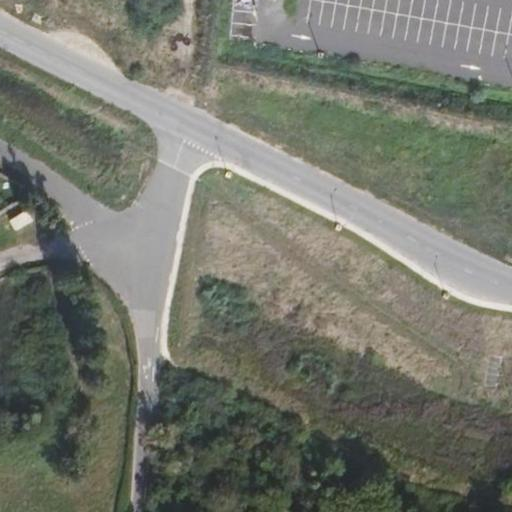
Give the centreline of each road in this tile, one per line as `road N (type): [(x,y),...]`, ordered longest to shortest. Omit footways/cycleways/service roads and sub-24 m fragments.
road 1 (tertiary): [(188,128),(511,282)]
road 2 (residential): [(132,511),(160,258)]
road 3 (tertiary): [(0,34),(188,128)]
road 4 (unclassified): [(188,128),(160,258)]
